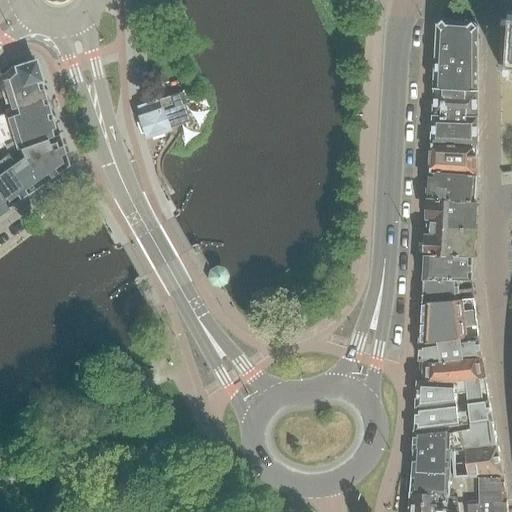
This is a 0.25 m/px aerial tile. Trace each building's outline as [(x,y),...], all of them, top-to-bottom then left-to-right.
[(478,28),(477,27),(473,23),(444,21),(438,26),(439,26),(438,43),(478,46),(478,28)] [(511,22),(508,22),(507,33),(511,33),(511,67),(503,67),(503,75),(511,76),(511,22)] [(478,46),(438,43),(437,67),(478,70),(478,46)] [(11,68),(1,78),(11,111),(44,100),(43,96),(45,95),(44,94),(43,94),(40,86),(42,86),(41,83),(40,81),(41,79),(39,73),(38,72),(36,67),(37,65),(30,61),(29,63),(25,64),(23,63),(17,65),(16,67),(11,68)] [(478,70),(437,67),(435,89),(478,92),(478,70)] [(435,103),(478,105),(478,92),(435,89),(435,103)] [(166,130),(167,130),(167,129),(189,122),(183,104),(185,103),(182,94),(179,95),(172,97),(172,96),(156,102),(155,101),(150,103),(143,105),(142,106),(137,107),(138,110),(139,110),(140,114),(141,117),(139,118),(140,119),(145,135),(146,137),(148,136),(166,130)] [(0,148),(13,143),(15,150),(18,149),(57,136),(56,133),(55,133),(52,125),(53,125),(53,123),(52,124),(49,115),(50,115),(50,113),(49,114),(46,106),(48,105),(47,104),(46,104),(45,101),(45,100),(44,100),(11,111),(3,113),(4,114),(0,115),(0,148)] [(444,117),(468,118),(478,118),(478,105),(435,103),(434,117),(444,117)] [(478,146),(478,118),(468,118),(444,117),(434,117),(432,144),(478,146)] [(57,136),(18,149),(19,152),(38,186),(41,185),(40,184),(44,181),(45,182),(67,166),(66,163),(65,163),(63,156),(64,156),(57,136)] [(0,148),(0,200),(6,208),(6,209),(38,186),(19,152),(18,149),(15,150),(13,143),(0,148)] [(478,176),(478,158),(478,146),(432,144),(431,172),(477,176),(478,176)] [(429,199),(439,199),(476,203),(478,176),(477,176),(431,172),(431,173),(430,173),(429,199)] [(476,203),(439,199),(429,199),(429,200),(427,227),(475,230),(477,203),(476,203)] [(436,257),(473,257),(475,230),(427,227),(426,255),(426,256),(436,257)] [(458,281),(472,281),(473,281),(473,257),(436,257),(426,256),(424,280),(434,281),(458,281)] [(215,266),(209,269),(207,270),(205,279),(210,286),(218,288),(222,286),(225,284),(228,276),(223,268),(215,266)] [(424,280),(423,303),(460,301),(464,300),(474,299),(473,289),(459,290),(458,281),(434,281),(424,280)] [(479,337),(474,300),(474,299),(464,300),(460,301),(423,303),(421,345),(469,338),(479,337)] [(421,345),(420,362),(420,363),(482,358),(479,337),(469,338),(421,345)] [(482,358),(420,363),(419,381),(447,383),(476,380),(485,378),(482,358)] [(489,399),(485,378),(476,380),(447,383),(419,381),(417,408),(466,402),(489,399)] [(416,431),(417,431),(493,421),(489,399),(479,401),(466,402),(417,408),(416,431)] [(415,451),(452,450),(498,445),(493,421),(417,431),(416,431),(415,449),(414,451),(415,451)] [(452,450),(454,471),(456,471),(456,478),(480,476),(504,474),(498,445),(452,450)] [(422,473),(423,468),(451,470),(452,450),(415,451),(413,472),(422,473)] [(456,471),(454,471),(451,470),(423,468),(422,473),(413,472),(412,493),(421,494),(439,496),(459,496),(459,502),(479,501),(480,476),(456,478),(456,471)] [(480,476),(479,501),(507,499),(504,474),(480,476)] [(421,494),(412,493),(410,511),(436,511),(438,502),(439,496),(421,494)] [(508,511),(507,499),(479,501),(459,502),(460,511),(508,511)] [(436,511),(447,511),(448,503),(438,502),(436,511)]
